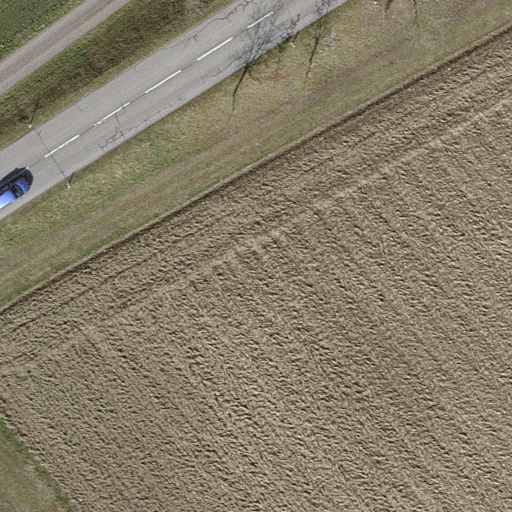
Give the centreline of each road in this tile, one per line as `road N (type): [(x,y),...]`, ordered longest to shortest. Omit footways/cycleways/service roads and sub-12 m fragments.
road 1 (track): [(0,287),(511,14)]
road 2 (tertiary): [(0,188),(295,0)]
road 3 (track): [(0,80),(111,0)]
